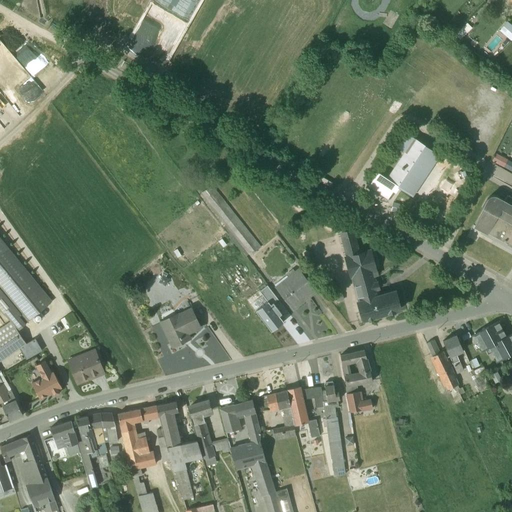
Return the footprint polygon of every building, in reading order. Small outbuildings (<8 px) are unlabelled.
[(132,65),(125,61),(120,70),(128,74),(132,65)] [(439,154),(407,133),(398,145),(405,150),(387,177),(399,185),(412,193),(417,185),(415,184),(431,160),(433,162),(439,154)] [(387,177),(377,170),(368,184),(387,197),(392,189),(395,190),(398,185),(398,186),(399,185),(387,177)] [(260,245),(212,184),(203,191),(251,252),(260,245)] [(511,196),(507,193),(504,198),(497,195),(494,194),(491,194),(488,196),(486,198),(482,205),(484,207),(474,224),(478,225),(477,226),(478,228),(479,228),(482,230),(483,230),(484,229),(511,244),(511,196)] [(352,229),(341,232),(347,255),(358,252),(352,229)] [(7,246),(0,252),(0,288),(21,314),(18,316),(24,323),(52,301),(7,246)] [(358,252),(347,255),(345,255),(351,274),(352,274),(359,299),(379,294),(379,293),(377,286),(379,286),(378,283),(377,280),(375,280),(374,275),(377,274),(375,268),(376,268),(370,249),(358,252)] [(298,267),(276,285),(293,306),(315,289),(298,267)] [(278,298),(267,284),(259,290),(267,300),(268,300),(271,303),(273,301),(273,302),(278,298)] [(379,294),(359,299),(357,299),(362,317),(378,313),(377,312),(382,311),(382,312),(401,307),(396,288),(379,293),(379,294)] [(284,320),(282,318),(284,316),(273,302),(273,301),(271,303),(268,300),(267,300),(255,310),(271,330),(284,320)] [(177,311),(161,319),(173,344),(183,339),(181,334),(200,325),(191,306),(178,312),(177,311)] [(72,311),(68,314),(73,323),(78,320),(72,311)] [(0,327),(0,359),(25,342),(26,342),(21,335),(11,320),(10,320),(0,327)] [(506,335),(497,320),(473,334),(481,349),(489,345),(506,335)] [(511,332),(506,335),(489,345),(497,360),(511,351),(511,332)] [(456,333),(442,339),(449,355),(452,362),(452,361),(459,359),(456,352),(463,349),(456,333)] [(26,358),(42,350),(36,338),(20,346),(26,358)] [(433,338),(426,342),(432,354),(439,351),(433,338)] [(364,347),(340,352),(342,365),(347,364),(346,360),(357,358),(361,370),(370,368),(364,347)] [(95,349),(82,354),(84,357),(70,362),(76,379),(92,373),(93,375),(104,371),(95,349)] [(439,351),(432,354),(442,376),(452,372),(442,349),(439,351)] [(42,376),(32,382),(40,397),(51,392),(52,395),(61,390),(60,387),(62,386),(53,370),(51,372),(45,359),(36,364),(42,376)] [(459,359),(452,361),(456,371),(463,368),(459,359)] [(370,368),(361,370),(364,380),(372,379),(370,368)] [(361,370),(353,372),(356,382),(364,380),(361,370)] [(353,372),(343,374),(345,384),(356,382),(353,372)] [(452,372),(442,376),(449,391),(459,386),(452,372)] [(484,375),(475,378),(480,389),(489,386),(484,375)] [(331,379),(325,380),(324,382),(325,388),(321,389),(323,405),(325,416),(335,415),(334,405),(338,404),(337,396),(339,396),(338,389),(334,390),(333,381),(331,379)] [(8,382),(5,384),(3,382),(0,383),(0,401),(1,401),(2,405),(16,398),(11,389),(8,382)] [(356,383),(346,386),(346,392),(358,390),(357,386),(356,383)] [(299,385),(287,388),(293,415),(293,418),(294,423),(301,421),(301,422),(302,422),(302,421),(307,420),(307,419),(302,399),(299,385)] [(321,385),(303,388),(304,395),(303,395),(304,397),(306,407),(321,405),(321,406),(323,405),(321,389),(321,385)] [(287,388),(267,392),(270,408),(282,405),(285,418),(288,417),(288,419),(293,418),(293,415),(287,388)] [(358,390),(346,392),(350,410),(372,406),(370,397),(362,398),(362,396),(359,397),(358,390)] [(16,398),(2,405),(10,420),(23,414),(16,398)] [(252,398),(233,403),(236,412),(244,410),(248,426),(258,423),(252,398)] [(208,399),(189,404),(197,431),(205,429),(203,420),(204,420),(202,412),(211,409),(208,399)] [(176,400),(156,404),(158,414),(159,413),(162,428),(174,425),(171,410),(177,409),(176,400)] [(233,403),(219,406),(226,431),(240,427),(236,412),(233,403)] [(156,404),(117,412),(120,422),(130,419),(158,414),(156,404)] [(100,412),(88,415),(91,426),(92,426),(101,425),(107,424),(109,440),(117,439),(115,422),(112,412),(100,412)] [(88,415),(77,417),(84,440),(88,449),(97,447),(96,443),(91,426),(88,415)] [(335,415),(325,416),(333,474),(345,472),(337,415),(335,415)] [(316,417),(307,419),(307,420),(311,436),(319,434),(316,417)] [(71,419),(50,426),(54,436),(62,433),(74,429),(71,419)] [(130,419),(120,422),(122,429),(132,426),(130,419)] [(258,423),(248,426),(251,440),(260,438),(260,432),(258,423)] [(293,423),(287,424),(289,435),(295,434),(293,423)] [(287,424),(280,425),(283,436),(289,435),(287,424)] [(101,425),(92,426),(93,434),(103,433),(101,425)] [(174,425),(162,428),(164,435),(175,432),(174,425)] [(280,425),(273,426),(275,437),(283,436),(280,425)] [(132,426),(122,429),(124,435),(133,433),(132,426)] [(205,429),(197,431),(204,456),(214,454),(207,428),(205,429)] [(74,429),(62,433),(66,444),(77,440),(74,429)] [(175,432),(164,435),(170,455),(192,451),(200,449),(197,437),(177,442),(175,432)] [(31,433),(5,444),(9,453),(19,449),(30,482),(47,476),(39,453),(31,433)] [(103,433),(93,434),(96,443),(104,440),(103,433)] [(133,433),(124,435),(128,454),(144,451),(149,450),(147,441),(146,438),(146,435),(134,437),(133,433)] [(227,438),(220,439),(223,450),(230,448),(227,438)] [(251,440),(237,444),(230,446),(236,467),(243,465),(252,463),(265,460),(260,438),(251,440)] [(77,440),(66,444),(68,454),(80,451),(77,441),(77,440)] [(88,449),(84,440),(77,441),(80,451),(86,470),(93,468),(88,449)] [(5,444),(0,445),(4,455),(9,453),(5,444)] [(166,445),(161,447),(163,459),(170,458),(166,445)] [(128,454),(127,454),(130,468),(139,465),(155,461),(153,449),(149,450),(144,451),(128,454)] [(192,451),(170,455),(172,461),(194,456),(192,451)] [(214,454),(204,456),(206,463),(216,460),(214,454)] [(265,460),(252,463),(262,493),(264,493),(268,511),(280,511),(279,505),(276,495),(276,494),(275,489),(265,460)] [(0,489),(14,485),(7,464),(1,466),(0,463),(0,489)] [(139,465),(130,468),(138,494),(146,491),(139,465)] [(185,466),(175,468),(181,489),(184,497),(193,495),(185,466)] [(97,483),(93,468),(86,470),(90,485),(97,483)] [(30,482),(27,483),(34,504),(43,501),(54,497),(47,476),(30,482)] [(286,486),(275,489),(276,494),(276,495),(288,492),(286,486)] [(293,511),(288,492),(276,495),(279,505),(280,511),(293,511)] [(158,511),(153,494),(139,497),(142,511),(158,511)] [(54,497),(43,501),(46,511),(57,507),(54,497)] [(212,502),(196,506),(197,510),(213,506),(212,502)]
